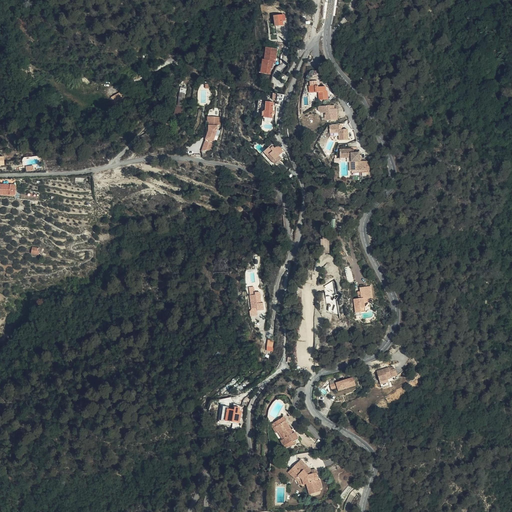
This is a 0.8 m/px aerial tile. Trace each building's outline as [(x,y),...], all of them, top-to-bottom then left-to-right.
[(283,26),(281,18),(274,20),(277,28),(283,26)] [(272,65),(275,65),(277,65),(279,52),(269,51),(267,62),(265,62),(264,75),(271,76),(272,70),(272,65)] [(318,86),(309,87),(309,94),(318,93),(319,101),(328,100),(328,92),(326,92),(326,87),(318,87),(318,86)] [(180,110),(179,115),(185,117),(188,106),(187,106),(190,94),(191,93),(192,89),(185,91),(180,110)] [(111,97),(116,106),(126,101),(120,92),(111,97)] [(279,102),(287,103),(289,96),(279,94),(279,102)] [(276,103),(268,103),(267,120),(268,120),(267,124),(274,124),(274,120),(275,120),(276,115),(276,113),(276,103)] [(330,109),(330,106),(318,107),(318,111),(321,113),(325,113),(326,121),(337,120),(336,113),(337,113),(336,109),(335,109),(330,109)] [(211,137),(206,150),(215,148),(218,139),(222,128),(222,123),(225,124),(225,116),(219,116),(219,121),(214,121),(213,130),(212,133),(211,137)] [(339,130),(338,127),(338,126),(329,126),(330,134),(339,133),(339,141),(348,141),(348,130),(342,130),(339,130)] [(274,146),(267,153),(276,162),(278,161),(281,164),(285,160),(282,157),(284,156),(278,150),(277,149),(274,146)] [(282,146),(278,150),(284,156),(286,153),(282,146)] [(350,153),(350,149),(339,150),(340,158),(348,158),(351,158),(351,172),(369,171),(369,161),(360,161),(360,153),(354,153),(350,153)] [(276,162),(267,153),(265,155),(277,168),(281,164),(278,161),(276,162)] [(11,189),(0,188),(0,198),(11,199),(11,189)] [(355,282),(351,265),(344,267),(348,284),(355,282)] [(371,302),(369,286),(360,288),(360,292),(360,294),(358,295),(358,299),(353,299),(355,313),(360,313),(361,312),(361,308),(365,307),(364,303),(371,302)] [(259,311),(259,313),(267,313),(266,304),(263,304),(263,294),(253,295),(254,311),(259,311)] [(375,372),(378,383),(386,381),(386,379),(395,376),(394,370),(390,371),(389,368),(375,372)] [(227,408),(221,407),(219,421),(225,422),(225,420),(237,422),(239,407),(232,406),(231,411),(226,411),(227,408)] [(275,427),(278,432),(280,431),(284,438),(281,440),(285,448),(288,446),(289,447),(296,443),(295,441),(299,439),(295,432),(293,433),(292,434),(290,430),(291,430),(283,417),(276,422),(277,425),(275,427)] [(296,454),(291,455),(287,458),(285,462),(292,469),(298,463),(296,454)] [(301,460),(298,462),(310,474),(316,473),(317,474),(318,473),(315,469),(311,470),(301,460)] [(298,463),(292,469),(298,475),(296,477),(300,481),(301,486),(307,484),(310,494),(321,491),(320,489),(322,488),(320,480),(318,480),(317,474),(316,473),(310,474),(298,462),(298,463)] [(298,475),(292,469),(288,472),(298,482),(299,486),(301,486),(300,481),(296,477),(298,475)]
